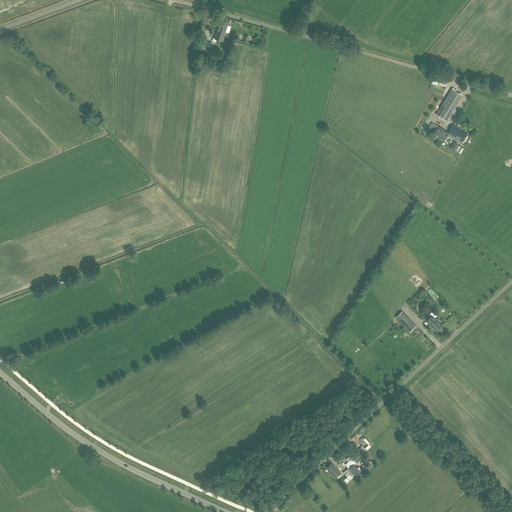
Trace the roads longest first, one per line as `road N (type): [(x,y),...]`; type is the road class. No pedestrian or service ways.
road 1 (unclassified): [(175,0),(511,94)]
road 2 (unclassified): [(267,511),(511,282)]
road 3 (tertiary): [(225,511),(81,440),(0,372)]
